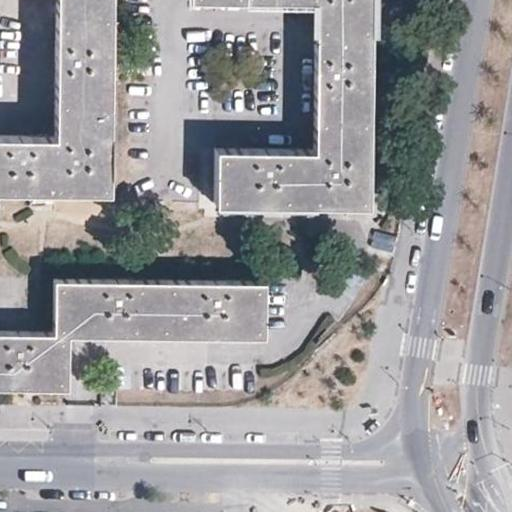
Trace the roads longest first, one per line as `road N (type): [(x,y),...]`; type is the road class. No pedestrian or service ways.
road 1 (secondary): [(474,0),(422,336),(421,459)]
road 2 (tertiary): [(64,458),(89,471),(333,475),(421,459)]
road 3 (tertiary): [(421,459),(335,448),(89,446),(64,458)]
road 4 (secondary): [(482,440),(477,375),(511,163)]
